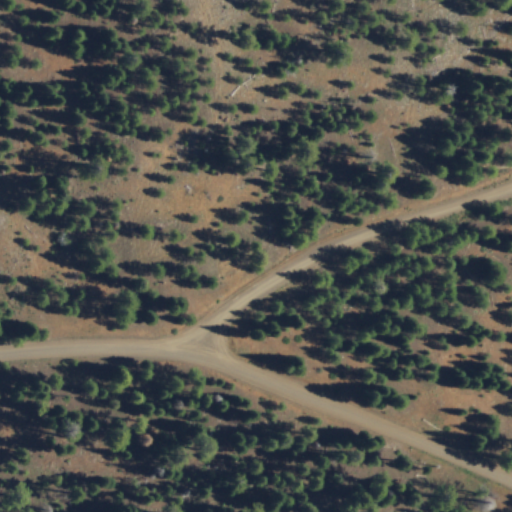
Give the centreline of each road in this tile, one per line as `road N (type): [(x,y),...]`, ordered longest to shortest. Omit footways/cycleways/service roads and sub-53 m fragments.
road 1 (residential): [(511,484),(290,399),(188,348),(0,353)]
road 2 (track): [(511,175),(441,210),(339,234),(269,274),(188,348)]
